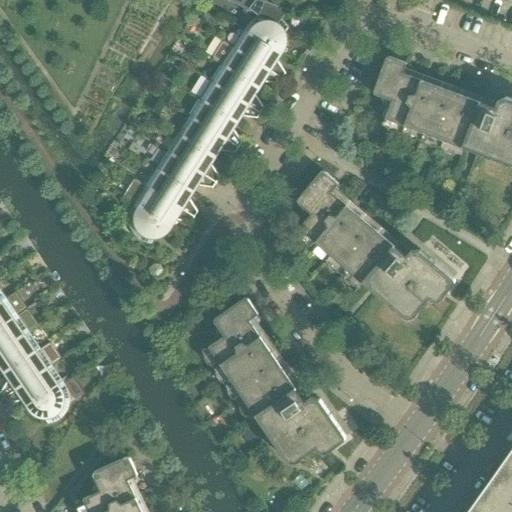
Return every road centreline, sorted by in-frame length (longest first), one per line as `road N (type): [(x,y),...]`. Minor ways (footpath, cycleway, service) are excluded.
road 1 (residential): [(417,426),(353,377),(299,319),(271,282),(253,220),(259,187),(288,128),(355,24),(386,19)]
road 2 (tertiary): [(417,426),(511,286)]
road 3 (residential): [(511,64),(386,19)]
